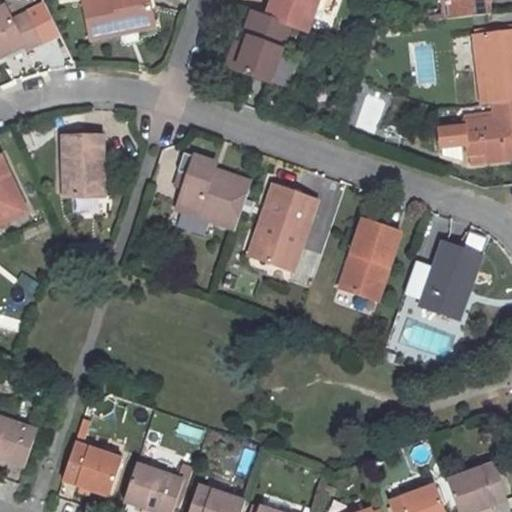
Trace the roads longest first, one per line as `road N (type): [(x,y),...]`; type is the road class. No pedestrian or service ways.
road 1 (residential): [(511,232),(441,196),(165,103)]
road 2 (residential): [(165,103),(109,89),(34,98),(0,114)]
